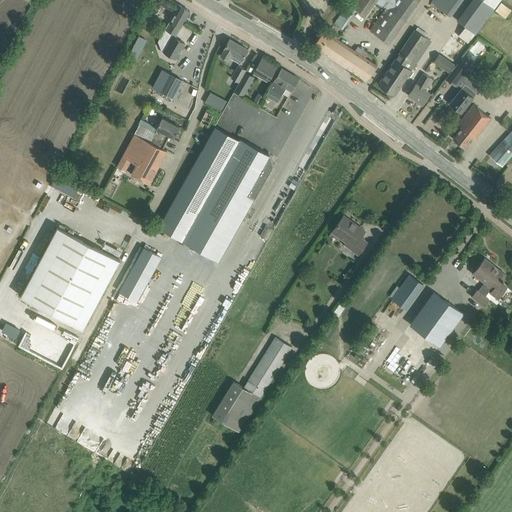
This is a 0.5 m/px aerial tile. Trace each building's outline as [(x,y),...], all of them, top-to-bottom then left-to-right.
[(351,0),(334,23),(341,28),(355,9),(365,16),(375,2),(385,9),(370,29),(388,43),(419,0),(351,0)] [(451,16),(462,0),(432,0),(431,2),(451,16)] [(472,0),(457,20),(466,27),(459,37),(468,43),(499,0),(472,0)] [(511,10),(501,2),(495,9),(505,18),(511,10)] [(175,38),(190,11),(179,5),(159,40),(167,44),(168,45),(164,51),(174,57),(183,42),(175,38)] [(323,30),(313,45),(328,55),(338,40),(323,30)] [(415,30),(395,59),(379,84),(394,95),(411,70),(404,65),(407,61),(409,63),(426,38),(415,30)] [(137,61),(147,39),(139,35),(128,57),(137,61)] [(240,63),(248,49),(239,44),(239,45),(236,43),(236,42),(230,39),(224,49),(223,50),(224,50),(220,56),(228,60),(229,57),(240,63)] [(338,40),(328,55),(344,66),(366,80),(377,65),(354,51),(338,40)] [(456,65),(440,54),(434,62),(450,73),(456,65)] [(268,83),(277,66),(262,57),(252,74),(268,83)] [(454,86),(469,67),(461,60),(446,79),(454,86)] [(246,70),(238,65),(231,79),(238,83),(246,70)] [(291,91),(299,78),(282,68),(275,80),(274,80),(266,94),(277,101),(281,94),(285,87),(291,91)] [(163,70),(153,87),(173,98),(182,80),(163,70)] [(242,95),(245,90),(253,77),(246,73),(235,91),(242,95)] [(424,90),(432,79),(423,73),(416,85),(416,84),(409,95),(423,104),(429,94),(424,90)] [(506,78),(502,83),(507,88),(511,82),(506,78)] [(458,111),(461,113),(477,93),(465,84),(449,104),(452,106),(452,109),(456,111),(458,111)] [(211,92),(205,102),(221,111),(227,101),(211,92)] [(475,138),(491,118),(474,105),(458,124),(462,127),(453,138),(465,147),(474,137),(475,138)] [(208,126),(214,115),(206,111),(201,122),(208,126)] [(174,138),(180,127),(162,117),(156,129),(158,129),(156,132),(140,124),(135,133),(151,142),(163,149),(170,136),(174,138)] [(255,198),(272,167),(271,166),(272,164),(270,158),(268,157),(269,155),(240,138),(239,140),(215,127),(158,227),(219,261),(254,198),(255,198)] [(511,127),(489,155),(502,166),(509,159),(511,154),(511,127)] [(149,183),(166,151),(163,149),(151,142),(135,133),(117,166),(126,170),(131,160),(137,163),(135,164),(134,166),(134,168),(131,173),(149,183)] [(58,176),(54,183),(75,195),(80,187),(58,176)] [(360,237),(365,230),(355,223),(355,224),(351,221),(344,215),(332,231),(353,246),(351,249),(358,254),(367,242),(360,237)] [(20,297),(82,330),(119,261),(57,228),(20,297)] [(144,247),(142,251),(119,291),(138,301),(162,257),(144,247)] [(503,278),(506,274),(485,258),(473,273),(485,282),(478,291),(477,290),(472,296),(484,305),(489,299),(485,296),(489,292),(498,298),(507,287),(500,282),(501,280),(502,280),(503,279),(503,278)] [(406,309),(423,284),(410,274),(392,299),(406,309)] [(463,313),(434,292),(410,324),(440,345),(463,313)] [(340,304),(332,315),(338,319),(346,308),(340,304)] [(259,397),(291,348),(275,338),(244,386),(234,379),(213,414),(240,431),(259,397)]
